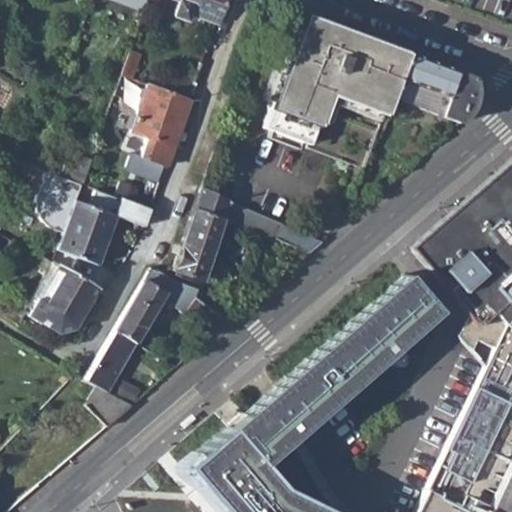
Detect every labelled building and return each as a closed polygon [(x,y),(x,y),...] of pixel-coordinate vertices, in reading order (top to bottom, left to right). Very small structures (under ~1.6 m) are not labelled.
[(185,13),(214,24),(222,0),(172,0),(175,1),(170,16),(183,20),(185,13)] [(384,114),(390,99),(406,54),(302,15),(267,106),(269,106),(261,127),(308,145),(327,93),(384,114)] [(119,76),(129,79),(138,53),(129,50),(119,76)] [(455,72),(406,54),(390,99),(439,117),(446,97),(455,72)] [(169,72),(161,92),(187,101),(194,81),(169,72)] [(471,78),(455,72),(446,97),(439,117),(458,123),(470,109),(475,92),(471,78)] [(164,166),(187,101),(161,92),(147,86),(135,117),(131,128),(129,132),(144,138),(138,156),(164,166)] [(124,126),(131,128),(135,117),(129,114),(124,126)] [(76,185),(78,185),(88,162),(66,154),(58,178),(76,185)] [(511,511),(511,161),(510,159),(406,248),(464,318),(453,337),(481,370),(425,485),(475,511),(511,511)] [(116,200),(91,190),(83,210),(69,204),(76,185),(58,178),(42,171),(31,200),(32,218),(42,229),(57,236),(50,252),(91,268),(109,219),(116,200)] [(198,188),(170,268),(169,268),(169,270),(199,280),(221,217),(307,254),(321,242),(198,188)] [(148,212),(116,200),(109,219),(138,230),(148,212)] [(95,290),(88,286),(53,266),(26,316),(56,336),(73,329),(95,290)] [(146,269),(110,331),(134,345),(161,300),(212,336),(229,321),(194,297),(195,289),(146,269)] [(299,511),(318,496),(277,448),(304,424),(433,313),(402,276),(274,387),(228,427),(215,412),(149,469),(168,487),(166,488),(162,511),(171,511),(174,509),(177,511),(299,511)] [(105,393),(134,345),(110,331),(81,380),(95,388),(105,393)] [(130,407),(131,406),(137,392),(121,384),(115,398),(130,407)] [(115,398),(105,393),(95,388),(83,406),(106,427),(130,407),(115,398)] [(475,511),(425,485),(411,511),(475,511)]
